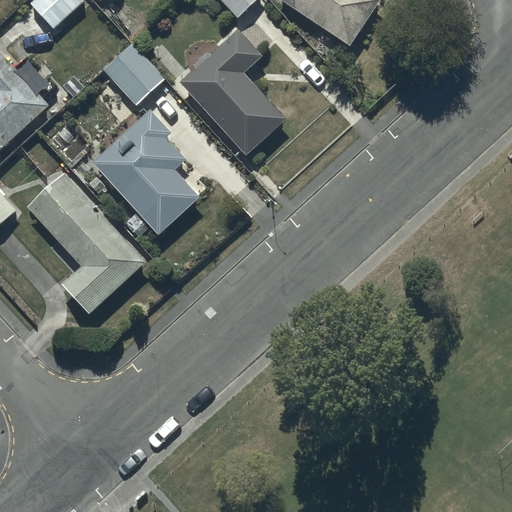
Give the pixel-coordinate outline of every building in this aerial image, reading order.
[(32,0),(32,1),(54,26),(84,0),(32,0)] [(254,0),(224,0),(239,15),(254,0)] [(285,0),(353,43),(380,0),(285,0)] [(241,24),(182,78),(248,152),(289,115),(247,68),(265,51),(241,24)] [(133,41),(105,67),(115,78),(100,92),(113,106),(128,92),(138,103),(165,77),(133,41)] [(0,47),(0,147),(50,101),(0,47)] [(152,107),(95,160),(139,209),(127,222),(135,231),(148,219),(159,231),(201,194),(175,165),(186,155),(167,134),(173,129),(152,107)] [(68,169),(30,203),(84,264),(66,280),(92,310),(148,260),(68,169)] [(0,186),(0,222),(18,206),(0,186)]
